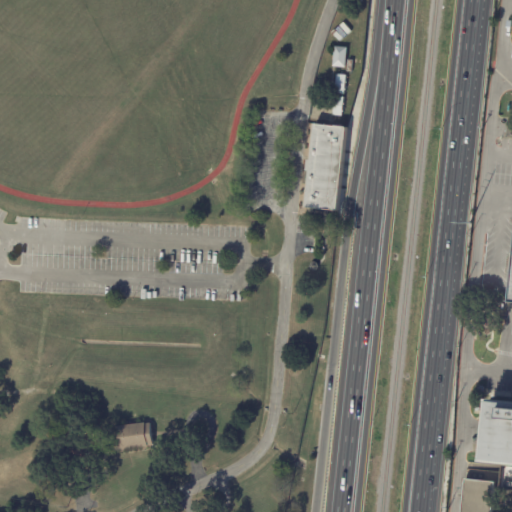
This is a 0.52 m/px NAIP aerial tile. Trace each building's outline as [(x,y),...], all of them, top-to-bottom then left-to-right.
[(346,48),(344,68),(331,67),(333,47),(346,48)] [(349,71),(351,61),(362,62),(361,72),(349,71)] [(345,95),(335,94),(337,75),(347,76),(345,95)] [(344,97),(342,116),(333,116),(334,97),(344,97)] [(260,119),(279,121),(271,201),(250,199),(258,118),(260,119)] [(315,124),(348,128),(337,220),(327,219),(328,211),(306,208),(310,171),(308,171),(309,160),(311,161),(315,124)] [(54,348),(51,367),(42,365),(45,347),(54,348)] [(490,402),(511,404),(511,488),(505,488),(507,465),(481,463),(488,401),(490,402)] [(151,431),(153,445),(116,451),(112,427),(145,422),(145,423),(150,423),(151,431)] [(88,452),(68,459),(63,441),(87,434),(92,451),(88,452)] [(496,482),(493,511),(462,511),(466,479),(496,482)]
